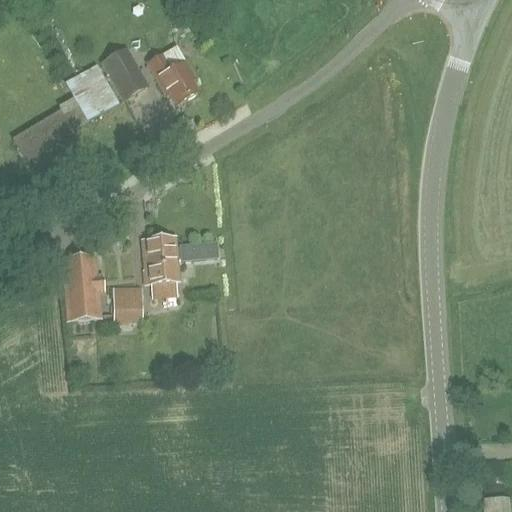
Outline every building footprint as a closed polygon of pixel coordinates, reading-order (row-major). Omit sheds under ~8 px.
[(101,67),(123,103),(146,90),(124,53),(101,67)] [(175,109),(198,95),(191,84),(194,82),(184,64),(170,73),(161,58),(146,66),(165,99),(168,97),(175,109)] [(61,114),(11,143),(24,165),(74,136),(72,133),(116,107),(95,70),(66,87),(74,102),(59,111),(61,114)] [(0,217),(0,240),(28,225),(18,208),(0,217)] [(179,299),(177,285),(173,241),(143,244),(146,274),(144,274),(145,289),(150,288),(152,302),(179,299)] [(63,264),(69,324),(98,321),(93,262),(63,264)] [(140,292),(113,292),(114,326),(141,326),(140,292)] [(235,383),(245,382),(244,357),(233,358),(235,383)] [(502,501),(483,503),(483,511),(510,511),(510,503),(502,503),(502,501)]
